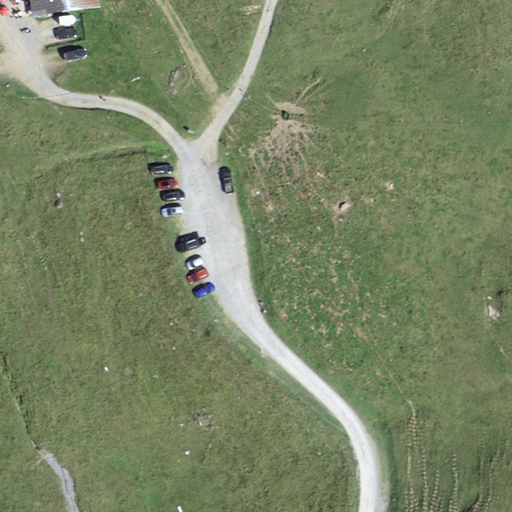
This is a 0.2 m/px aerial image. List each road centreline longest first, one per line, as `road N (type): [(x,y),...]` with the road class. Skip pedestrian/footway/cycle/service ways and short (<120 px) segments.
road 1 (track): [(365,511),(366,458),(350,419),(246,317),(213,266),(188,167)]
road 2 (track): [(0,8),(19,60),(66,97),(144,113),(168,130),(188,167)]
road 3 (track): [(270,0),(254,62),(226,111)]
